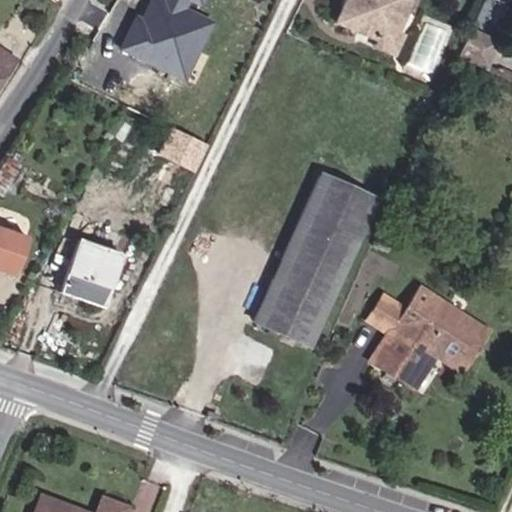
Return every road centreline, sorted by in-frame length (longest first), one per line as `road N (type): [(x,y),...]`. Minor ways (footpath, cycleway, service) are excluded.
road 1 (unknown): [(285,0),(96,411)]
road 2 (tertiary): [(20,385),(386,511)]
road 3 (residential): [(80,0),(0,135)]
